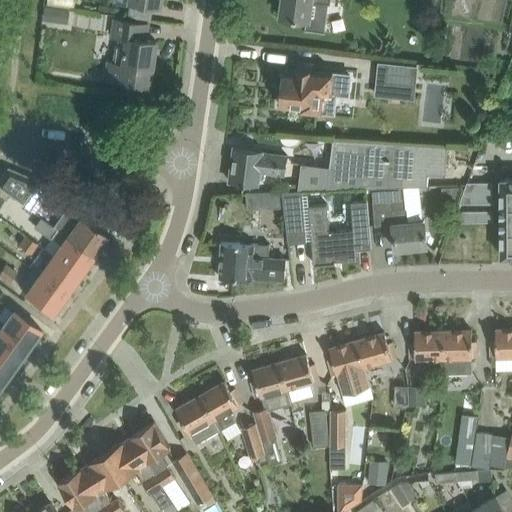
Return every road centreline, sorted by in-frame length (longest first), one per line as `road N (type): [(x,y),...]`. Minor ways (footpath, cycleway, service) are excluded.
road 1 (residential): [(150,284),(188,305),(221,311),(411,280),(511,280)]
road 2 (residential): [(0,459),(39,429),(150,284)]
road 3 (residential): [(187,163),(0,138)]
road 4 (residential): [(187,163),(212,0)]
road 5 (residential): [(150,284),(178,215),(187,163)]
